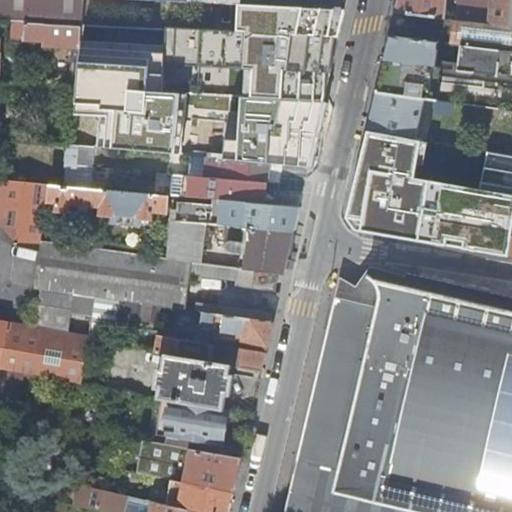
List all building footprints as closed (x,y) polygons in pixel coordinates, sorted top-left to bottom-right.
[(0,0),(0,21),(9,22),(9,0),(0,0)] [(9,0),(9,22),(25,23),(83,26),(85,0),(9,0)] [(189,0),(189,1),(215,2),(235,3),(237,4),(302,8),(303,7),(346,10),(348,0),(189,0)] [(511,0),(400,0),(397,15),(446,18),(446,14),(448,2),(447,0),(494,0),(495,2),(475,0),(459,0),(457,19),(454,44),(511,51),(511,0)] [(215,2),(214,33),(234,34),(235,3),(215,2)] [(235,3),(234,34),(285,37),(286,26),(302,27),(302,8),(237,4),(235,3)] [(302,8),(302,27),(301,37),(340,39),(343,24),(346,10),(303,7),(302,8)] [(44,46),(73,48),(82,49),(83,26),(25,23),(24,41),(44,42),(44,46)] [(301,37),(302,27),(286,26),(285,37),(301,38),(301,37)] [(84,28),(78,145),(105,148),(112,30),(84,28)] [(163,96),(167,32),(141,31),(137,95),(163,96)] [(307,38),(301,38),(285,37),(234,34),(214,33),(168,31),(165,92),(185,95),(212,96),(261,98),(325,103),(330,81),(332,73),(321,61),(305,60),(307,38)] [(378,94),(423,100),(427,65),(437,66),(438,61),(460,64),(458,83),(458,84),(499,89),(500,80),(511,80),(511,51),(454,44),(392,37),(378,94)] [(82,49),(73,48),(71,80),(73,80),(80,81),(82,49)] [(427,65),(423,100),(425,100),(437,102),(439,102),(442,81),(458,83),(460,64),(438,61),(437,66),(427,65)] [(0,108),(45,110),(46,85),(0,82),(0,108)] [(416,139),(425,100),(423,100),(378,94),(373,113),(370,130),(416,139)] [(260,116),(321,119),(325,103),(261,98),(260,116)] [(452,116),(454,104),(439,102),(437,102),(435,114),(452,116)] [(0,122),(0,139),(67,145),(76,145),(77,129),(0,122)] [(138,125),(137,151),(219,158),(233,160),(308,167),(311,143),(298,142),(298,137),(138,125)] [(511,156),(487,152),(481,188),(423,177),(428,141),(416,139),(370,130),(364,151),(353,199),(349,218),(356,229),(491,253),(511,256),(511,248),(511,156)] [(219,158),(219,179),(232,180),(233,160),(219,158)] [(280,179),(306,182),(308,174),(310,167),(308,167),(233,160),(232,180),(268,183),(269,174),(281,175),(280,179)] [(201,177),(199,199),(248,203),(300,208),(303,196),(305,186),(268,183),(232,180),(219,179),(201,177)] [(48,202),(51,185),(8,181),(0,181),(0,180),(0,206),(4,207),(2,218),(20,239),(42,242),(48,202)] [(168,213),(170,196),(67,187),(60,186),(51,185),(48,202),(57,203),(56,210),(69,212),(70,204),(101,207),(100,214),(113,216),(114,208),(142,211),(141,218),(154,220),(154,212),(168,213)] [(174,210),(172,221),(207,224),(227,226),(294,232),(297,220),(300,208),(248,203),(247,216),(174,210)] [(203,263),(207,224),(172,221),(168,259),(191,262),(203,263)] [(100,250),(103,230),(103,229),(78,226),(75,246),(100,250)] [(294,232),(227,226),(226,241),(229,241),(229,242),(232,253),(242,255),(240,269),(277,274),(284,275),(291,249),(294,232)] [(115,231),(103,230),(100,250),(146,256),(148,241),(114,237),(115,231)] [(190,274),(191,262),(168,259),(146,256),(100,250),(75,246),(42,242),(36,287),(42,288),(95,296),(119,300),(184,309),(190,274)] [(190,274),(236,281),(238,269),(203,263),(191,262),(190,274)] [(511,299),(490,295),(405,276),(404,279),(370,268),(356,288),(339,279),(335,293),(333,301),(367,309),(371,292),(374,292),(374,290),(413,299),(416,288),(418,288),(418,291),(430,294),(431,291),(433,292),(433,294),(458,300),(459,298),(462,298),(461,301),(487,306),(487,304),(490,305),(490,307),(511,312),(511,299)] [(275,292),(277,274),(240,269),(238,269),(236,281),(235,286),(252,289),(275,292)] [(0,367),(83,382),(89,340),(95,296),(42,288),(35,329),(0,323),(0,367)] [(367,309),(333,301),(285,511),(482,511),(483,511),(488,511),(511,511),(511,312),(490,307),(490,305),(487,304),(487,306),(461,301),(462,298),(459,298),(458,300),(433,294),(433,292),(431,291),(430,294),(418,291),(418,288),(416,288),(413,299),(374,290),(374,292),(371,292),(367,309)] [(113,344),(119,300),(95,296),(89,340),(113,344)] [(207,321),(207,323),(218,325),(220,314),(208,313),(207,321)] [(234,336),(268,343),(273,322),(220,314),(218,325),(207,323),(205,329),(216,331),(217,333),(234,336)] [(160,334),(156,351),(166,353),(199,359),(202,341),(160,334)] [(216,344),(213,361),(231,364),(262,369),(266,353),(216,344)] [(230,373),(231,364),(213,361),(199,359),(166,353),(159,397),(175,400),(224,409),(227,393),(230,393),(234,373),(230,373)] [(0,390),(5,391),(9,371),(0,369),(0,390)] [(222,446),(227,410),(224,409),(175,400),(170,436),(222,446)] [(170,444),(162,477),(173,479),(233,492),(237,475),(241,458),(170,444)] [(173,479),(167,504),(201,511),(228,511),(233,492),(173,479)] [(80,485),(75,505),(104,511),(126,511),(131,496),(80,485)] [(131,496),(126,511),(151,511),(152,506),(147,505),(148,500),(131,496)] [(201,511),(167,504),(148,500),(147,505),(152,506),(151,511),(201,511)]
